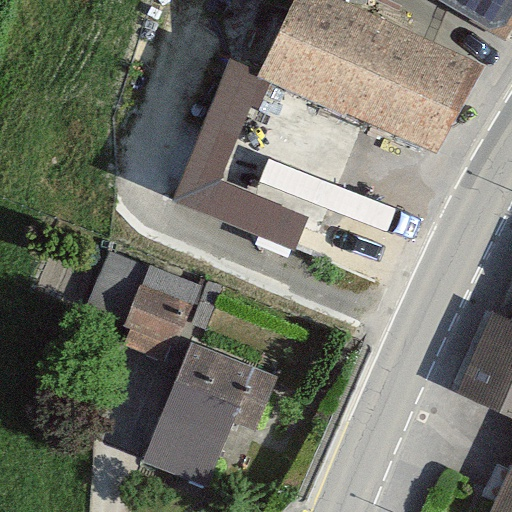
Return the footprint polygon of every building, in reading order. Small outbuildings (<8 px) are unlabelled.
[(301,0),(267,77),(443,155),(484,63),(342,0),(301,0)] [(511,0),(434,0),(505,39),(511,27),(511,0)] [(191,286),(104,248),(70,326),(158,364),(191,286)] [(511,511),(511,288),(503,312),(493,308),(457,393),(511,415),(511,468),(491,511),(511,511)] [(205,484),(253,369),(184,340),(136,455),(205,484)]
